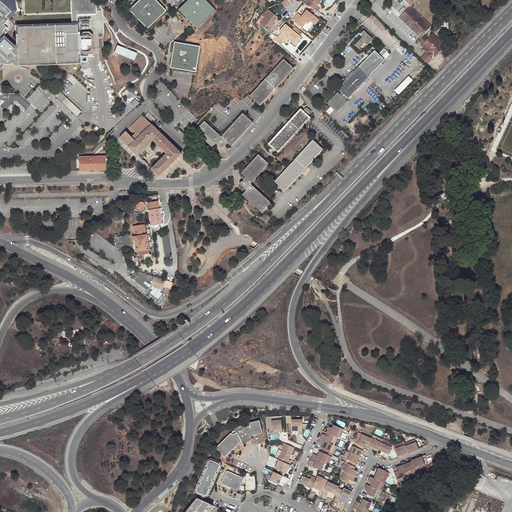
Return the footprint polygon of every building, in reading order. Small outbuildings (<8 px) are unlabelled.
[(0,38),(0,67),(4,64),(11,63),(13,65),(78,62),(78,55),(80,55),(80,52),(81,52),(84,55),(89,54),(93,49),(92,36),(89,32),(83,32),(80,35),(79,35),(79,32),(77,32),(76,15),(96,15),(96,5),(92,0),(23,0),(24,15),(71,13),(71,25),(17,27),(17,34),(15,34),(16,45),(15,46),(4,36),(6,33),(4,30),(6,28),(3,25),(8,20),(6,17),(11,11),(0,1),(0,38)] [(165,11),(154,0),(138,0),(128,10),(147,29),(165,11)] [(215,9),(205,0),(187,0),(178,9),(196,27),(215,9)] [(409,8),(410,6),(409,5),(403,0),(398,0),(396,2),(394,0),(387,7),(399,18),(400,17),(409,8)] [(271,19),(275,13),(264,5),(259,12),(262,15),(258,21),(267,28),(272,20),(271,19)] [(288,14),(297,22),(302,17),(303,19),(305,17),(308,20),(313,15),(303,5),(298,11),(294,8),(288,14)] [(410,6),(409,8),(430,28),(431,26),(410,6)] [(409,8),(400,17),(421,37),(424,34),(430,28),(409,8)] [(399,18),(420,38),(421,37),(400,17),(399,18)] [(294,31),(281,18),(275,25),(277,27),(273,30),(271,29),(268,32),(274,39),(278,36),(283,30),(289,36),(294,31)] [(296,33),(294,31),(289,36),(283,30),(278,36),(280,37),(283,34),(289,39),(296,33)] [(364,31),(361,34),(363,36),(355,45),(362,50),(373,39),(364,31)] [(424,34),(421,37),(420,38),(418,40),(422,44),(428,39),(424,34)] [(432,35),(428,39),(422,44),(421,46),(427,52),(423,56),(429,63),(450,42),(444,36),(443,36),(439,40),(438,41),(432,35)] [(197,72),(201,46),(175,41),(171,67),(197,72)] [(342,92),(348,98),(385,60),(382,58),(387,52),(384,49),(380,54),(379,55),(375,51),(360,67),(359,67),(338,88),(339,89),(342,92)] [(293,67),(283,58),(249,95),(260,105),(293,67)] [(409,75),(395,90),(399,94),(413,80),(409,75)] [(55,88),(51,83),(46,87),(62,102),(66,98),(55,88)] [(338,92),(337,93),(327,103),(337,112),(347,102),(346,100),(348,98),(342,92),(340,95),(338,92)] [(303,111),(300,109),(290,121),(287,121),(284,124),(284,127),(268,145),(278,154),(311,119),(309,117),(303,111)] [(219,134),(204,121),(195,131),(212,147),(216,143),(218,145),(218,147),(226,147),(226,144),(228,142),(232,146),(253,122),(243,112),(223,134),(219,134)] [(152,170),(160,177),(182,154),(143,115),(136,122),(146,132),(145,133),(153,140),(153,141),(167,155),(152,170)] [(145,149),(153,141),(153,140),(145,133),(146,132),(136,122),(130,127),(136,133),(132,137),(145,149)] [(145,149),(132,137),(126,131),(120,137),(120,138),(138,156),(145,149)] [(313,141),(275,182),(285,191),(301,174),(302,173),(304,173),(306,171),(305,169),(306,168),(323,150),(313,141)] [(268,165),(258,155),(241,174),(245,178),(243,181),(243,182),(241,182),(240,184),(240,185),(240,186),(241,187),(243,187),(243,189),(246,192),(241,196),(260,213),(270,204),(251,186),(251,183),(268,165)] [(105,170),(105,156),(84,157),(79,157),(79,171),(105,170)] [(136,208),(137,209),(138,210),(143,210),(144,207),(144,205),(143,203),(142,202),(140,201),(139,201),(138,202),(136,203),(136,205),(136,207),(136,208)] [(147,204),(147,210),(148,210),(151,226),(161,224),(157,202),(147,204)] [(148,257),(145,235),(144,225),(132,227),(133,235),(131,235),(131,238),(133,237),(136,257),(133,258),(133,261),(136,261),(136,259),(148,257)] [(161,235),(164,257),(171,256),(168,234),(161,235)] [(128,238),(127,238),(128,235),(120,236),(114,238),(115,246),(117,245),(118,251),(119,251),(122,257),(125,256),(122,250),(124,249),(124,247),(129,246),(128,238)] [(126,267),(125,270),(129,271),(131,273),(129,276),(146,289),(147,288),(150,285),(150,284),(153,287),(161,289),(162,286),(167,288),(166,291),(168,292),(171,282),(133,270),(131,267),(126,267)] [(303,434),(303,420),(291,420),(291,431),(299,431),(299,434),(303,434)] [(262,433),(259,421),(246,424),(246,425),(245,425),(244,424),(235,429),(235,430),(235,431),(234,430),(216,448),(225,457),(240,442),(242,441),(243,444),(253,439),(251,436),(255,435),(262,433)] [(282,433),(282,421),(272,422),(272,431),(275,431),(278,430),(278,432),(278,433),(282,433)] [(334,435),(336,436),(340,428),(333,424),(332,427),(329,426),(327,432),(334,435)] [(320,438),(331,443),(334,435),(327,432),(326,435),(322,434),(320,438)] [(362,434),(357,444),(364,447),(366,444),(368,445),(371,438),(362,434)] [(373,434),(371,438),(382,443),(382,442),(383,439),(373,434)] [(321,448),(330,452),(333,444),(331,443),(320,438),(319,442),(323,444),(321,448)] [(372,446),(379,450),(379,449),(382,443),(371,438),(368,445),(372,446)] [(382,442),(382,443),(379,449),(379,450),(389,454),(392,447),(389,446),(391,442),(383,439),(382,442)] [(416,443),(406,447),(408,452),(408,453),(419,449),(416,443)] [(294,448),(285,444),(278,460),(279,460),(289,465),(291,461),(289,460),(294,448)] [(363,450),(364,447),(357,444),(356,447),(353,446),(350,453),(360,457),(363,450)] [(395,449),(397,456),(405,453),(408,452),(406,447),(405,445),(395,449)] [(325,463),(328,455),(319,451),(318,455),(313,453),(312,457),(325,463)] [(350,453),(348,459),(350,460),(349,464),(356,467),(360,457),(350,453)] [(424,463),(423,459),(421,456),(411,460),(411,461),(414,467),(424,463)] [(325,463),(312,457),(312,458),(324,466),(325,463)] [(212,458),(211,460),(215,461),(218,463),(221,464),(219,471),(216,472),(217,474),(215,479),(213,479),(213,482),(211,487),(209,488),(210,490),(207,496),(197,492),(196,493),(205,498),(209,496),(223,465),(222,462),(212,458)] [(311,460),(315,462),(313,467),(320,470),(322,471),(324,466),(312,458),(311,460)] [(211,460),(210,460),(207,466),(207,468),(206,468),(203,473),(204,475),(202,476),(200,481),(201,484),(198,484),(196,489),(197,492),(207,496),(210,490),(209,488),(211,487),(213,482),(213,479),(215,479),(217,474),(216,472),(219,471),(221,464),(218,463),(215,461),(211,460)] [(289,465),(279,460),(275,468),(286,473),(290,465),(289,465)] [(411,461),(408,462),(401,465),(403,472),(414,469),(414,467),(411,461)] [(356,467),(349,464),(345,471),(355,476),(358,471),(354,470),(356,467)] [(403,472),(401,465),(396,467),(397,471),(394,472),(397,479),(397,480),(405,477),(405,476),(403,472)] [(374,478),(381,481),(386,471),(379,468),(374,478)] [(226,472),(222,482),(223,484),(237,491),(239,490),(244,480),(243,478),(228,471),(226,472)] [(353,481),(355,476),(345,471),(341,479),(342,480),(349,483),(350,480),(353,481)] [(282,476),(273,472),(270,481),(279,485),(282,476)] [(308,484),(307,486),(312,488),(313,486),(317,478),(312,476),(310,479),(306,477),(302,475),(300,481),(305,483),(308,484)] [(317,478),(313,486),(324,491),(328,481),(329,480),(318,476),(317,478)] [(374,478),(371,477),(369,481),(372,483),(371,486),(378,489),(382,491),(385,483),(381,481),(374,478)] [(338,488),(339,486),(328,481),(324,491),(322,494),(326,496),(329,491),(336,494),(338,488)] [(368,494),(375,497),(378,489),(371,486),(368,485),(365,490),(369,491),(368,494)] [(340,497),(341,495),(349,499),(353,489),(349,487),(348,489),(344,488),(343,490),(338,488),(336,494),(335,495),(340,497)] [(335,495),(336,494),(329,491),(326,496),(333,499),(335,495)] [(203,511),(209,505),(212,507),(214,505),(202,500),(201,500),(197,498),(185,511),(203,511)] [(363,499),(361,503),(357,501),(355,505),(369,511),(372,503),(363,499)]
